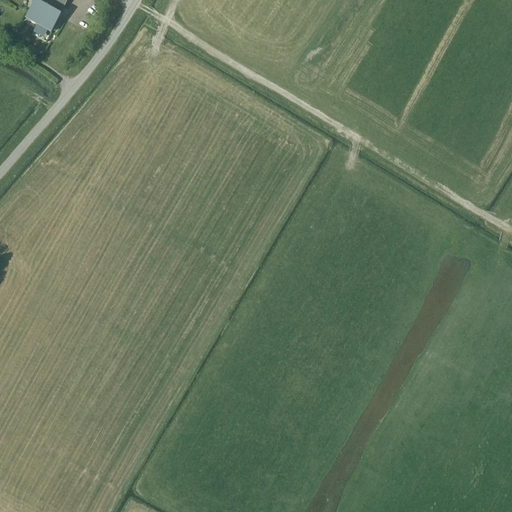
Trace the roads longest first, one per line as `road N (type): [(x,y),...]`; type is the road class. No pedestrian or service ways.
road 1 (unclassified): [(358,145),(134,3)]
road 2 (unclassified): [(0,174),(134,3)]
